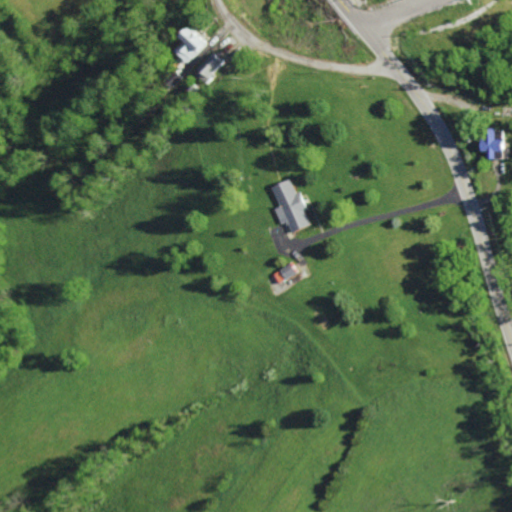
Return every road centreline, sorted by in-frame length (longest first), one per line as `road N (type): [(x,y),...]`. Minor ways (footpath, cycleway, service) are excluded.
road 1 (primary): [(511,323),(459,168),(395,65)]
road 2 (residential): [(395,65),(366,71),(286,54),(241,28),(221,0)]
